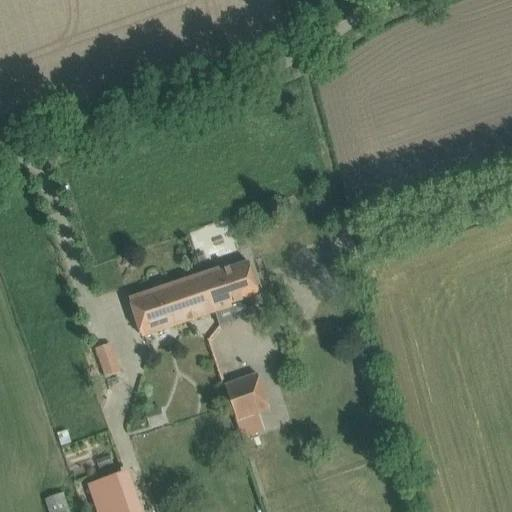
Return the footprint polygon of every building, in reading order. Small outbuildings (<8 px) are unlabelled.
[(260,295),(249,263),(220,272),(219,269),(203,275),(129,300),(142,338),(215,313),(232,308),(231,305),(250,298),(260,295)] [(103,378),(121,372),(112,342),(93,348),(103,378)] [(240,421),(270,410),(257,375),(227,385),(240,421)] [(135,511),(122,473),(88,486),(97,511),(135,511)] [(68,511),(62,495),(44,501),(47,511),(68,511)]
